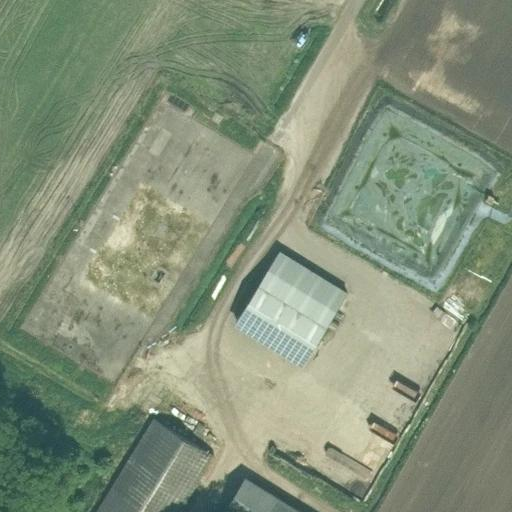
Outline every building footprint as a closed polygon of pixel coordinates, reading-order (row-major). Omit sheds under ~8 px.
[(142,114),(176,134),(187,115),(152,96),(142,114)] [(380,160),(359,168),(365,171),(362,177),(375,185),(380,197),(369,201),(371,206),(388,217),(380,207),(394,202),(401,222),(402,222),(431,212),(424,204),(417,206),(412,194),(433,187),(437,197),(458,179),(448,150),(468,174),(472,171),(474,178),(484,162),(440,135),(449,160),(429,167),(417,160),(413,147),(379,159),(380,160)] [(390,381),(385,391),(410,403),(414,393),(390,381)] [(178,511),(214,456),(153,418),(95,511),(178,511)] [(305,511),(246,476),(223,511),(305,511)]
